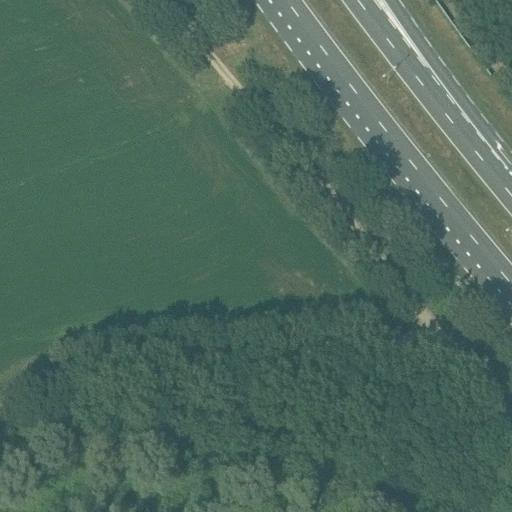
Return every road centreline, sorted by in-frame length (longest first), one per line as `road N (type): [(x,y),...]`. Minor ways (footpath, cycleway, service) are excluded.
road 1 (track): [(163,0),(428,343)]
road 2 (track): [(0,393),(428,343)]
road 3 (primary): [(292,0),(511,278)]
road 4 (primary): [(511,191),(381,23)]
road 5 (track): [(428,343),(511,430)]
